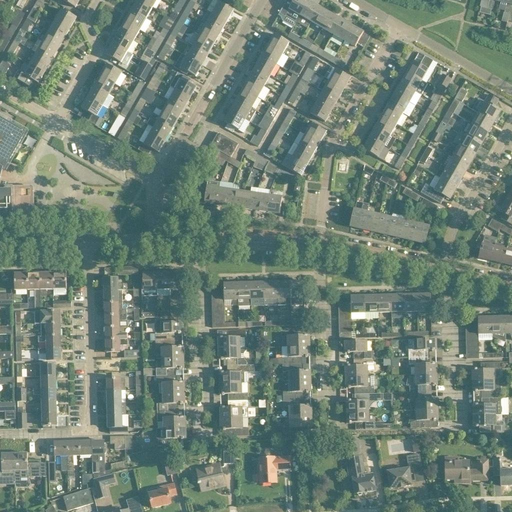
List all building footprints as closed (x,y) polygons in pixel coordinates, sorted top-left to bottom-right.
[(23,7),(26,0),(20,0),(17,6),(22,9),(23,7)] [(38,0),(34,8),(38,11),(44,0),(38,0)] [(80,0),(61,0),(75,8),(78,4),(80,0)] [(137,0),(131,11),(146,19),(152,8),(137,0)] [(137,0),(152,8),(157,0),(137,0)] [(180,0),(176,7),(181,10),(186,0),(180,0)] [(214,0),(213,0),(207,11),(227,22),(233,11),(214,0)] [(300,16),(309,2),(305,0),(294,0),(290,8),(285,4),(279,14),(284,17),(285,16),(296,23),(300,16)] [(495,1),(501,2),(501,0),(481,0),(480,7),(492,10),(495,1)] [(507,23),(508,21),(511,0),(501,0),(501,2),(507,4),(502,22),(507,23)] [(191,1),(184,12),(189,15),(195,4),(191,1)] [(300,16),(311,22),(319,8),(309,2),(300,16)] [(176,7),(170,18),(174,21),(181,10),(176,7)] [(34,8),(27,19),(32,22),(35,24),(37,20),(34,18),(38,11),(34,8)] [(311,22),(322,28),(330,14),(319,8),(311,22)] [(17,10),(9,23),(17,28),(25,14),(17,10)] [(62,10),(56,21),(70,29),(74,22),(76,18),(62,10)] [(131,11),(125,22),(140,30),(144,33),(151,22),(146,19),(131,11)] [(207,24),(206,25),(221,33),(227,22),(207,11),(201,21),(207,24)] [(184,12),(178,23),(183,26),(189,15),(184,12)] [(322,28),(333,35),(341,20),(330,14),(322,28)] [(170,18),(163,29),(168,32),(174,21),(170,18)] [(27,19),(21,30),(26,33),(32,22),(27,19)] [(333,35),(344,41),(352,27),(341,20),(333,35)] [(56,21),(49,32),(64,40),(70,29),(56,21)] [(125,22),(119,33),(133,41),(140,30),(125,22)] [(5,30),(3,34),(11,39),(17,28),(9,23),(12,25),(8,32),(5,30)] [(178,23),(172,34),(176,37),(183,26),(178,23)] [(206,25),(200,36),(214,44),(221,33),(206,25)] [(352,27),(344,41),(355,47),(357,44),(364,48),(370,37),(363,33),(352,27)] [(157,40),(153,38),(162,43),(168,32),(163,29),(157,40)] [(21,30),(15,41),(19,44),(26,33),(21,30)] [(49,32),(43,43),(58,51),(64,40),(49,32)] [(119,33),(112,44),(127,52),(133,41),(119,33)] [(188,44),(194,47),(208,55),(214,44),(200,36),(195,33),(188,44)] [(288,38),(299,44),(301,39),(291,33),(288,38)] [(3,39),(0,45),(0,46),(5,50),(11,39),(3,34),(1,37),(3,39)] [(172,34),(165,45),(170,48),(176,37),(172,34)] [(275,35),(268,46),(283,54),(289,43),(275,35)] [(146,49),(151,51),(156,54),(162,43),(153,38),(152,38),(146,49)] [(299,44),(310,50),(312,45),(301,39),(299,44)] [(15,41),(8,52),(13,55),(14,52),(17,54),(20,48),(18,47),(19,44),(15,41)] [(43,43),(37,54),(51,62),(58,51),(43,43)] [(127,52),(112,44),(108,51),(109,51),(106,55),(121,63),(127,52)] [(170,48),(165,45),(158,59),(162,61),(170,48)] [(310,50),(321,56),(323,52),(312,45),(310,50)] [(268,46),(262,57),(276,65),(283,54),(268,46)] [(194,47),(187,58),(202,66),(208,55),(194,47)] [(151,51),(144,62),(149,65),(156,54),(151,51)] [(13,55),(8,52),(2,63),(7,66),(13,55)] [(321,56),(332,63),(334,58),(323,52),(321,56)] [(306,53),(300,64),(304,66),(311,55),(306,53)] [(37,54),(30,65),(45,73),(51,62),(37,54)] [(414,62),(407,73),(422,81),(428,70),(433,61),(425,56),(420,65),(414,62)] [(262,57),(256,68),(270,76),(276,65),(262,57)] [(314,57),(308,68),(313,71),(319,60),(314,57)] [(195,77),(202,66),(187,58),(180,71),(187,75),(188,73),(195,77)] [(334,58),(332,63),(343,69),(346,64),(334,58)] [(138,73),(146,78),(153,67),(149,65),(144,62),(138,73)] [(159,80),(166,67),(161,64),(153,77),(159,80)] [(300,64),(293,75),(298,77),(304,66),(300,64)] [(30,65),(24,75),(19,72),(15,79),(29,87),(32,81),(38,84),(41,80),(45,73),(30,65)] [(105,69),(100,76),(115,84),(122,73),(107,65),(105,69)] [(256,68),(249,79),(264,87),(270,76),(256,68)] [(308,68),(302,79),(307,82),(313,71),(308,68)] [(336,70),(329,81),(344,89),(350,78),(336,70)] [(407,73),(401,84),(415,92),(421,95),(427,84),(422,81),(407,73)] [(293,75),(287,86),(292,88),(298,77),(293,75)] [(436,86),(445,91),(451,80),(442,75),(436,86)] [(100,76),(94,87),(109,95),(115,84),(100,76)] [(149,86),(147,88),(155,93),(161,82),(159,80),(153,77),(149,86)] [(318,89),(323,92),(338,100),(344,89),(329,81),(324,78),(318,89)] [(190,98),(197,87),(196,87),(195,86),(182,79),(176,90),(190,98)] [(249,79),(243,89),(258,98),(264,87),(249,79)] [(302,79),(295,90),(303,95),(304,96),(309,88),(305,85),(307,82),(302,79)] [(139,83),(133,95),(137,97),(144,86),(139,83)] [(401,84),(395,95),(409,103),(415,92),(401,84)] [(287,86),(281,96),(286,99),(292,88),(287,86)] [(94,87),(88,98),(102,106),(108,109),(114,98),(109,95),(94,87)] [(165,99),(169,101),(184,109),(190,98),(176,90),(171,87),(165,99)] [(147,88),(141,99),(149,104),(155,93),(147,88)] [(243,89),(237,100),(251,109),(258,98),(243,89)] [(461,89),(454,100),(459,103),(459,102),(468,107),(470,103),(462,98),(466,92),(461,89)] [(303,95),(295,90),(289,102),(294,104),(297,100),(299,101),(303,95)] [(439,91),(432,102),(437,105),(444,93),(439,91)] [(323,92),(317,103),(331,111),(338,100),(323,92)] [(133,95),(126,105),(131,108),(137,97),(133,95)] [(395,95),(388,106),(403,114),(409,103),(395,95)] [(501,111),(494,107),(498,100),(489,95),(485,103),(485,102),(484,103),(485,103),(479,114),(494,122),(495,123),(497,122),(499,118),(499,116),(497,116),(500,112),(501,111)] [(281,96),(275,107),(279,110),(286,99),(281,96)] [(102,106),(88,98),(84,105),(81,109),(90,114),(86,121),(98,128),(102,120),(96,117),(102,106)] [(141,99),(134,110),(139,113),(146,102),(149,104),(141,99)] [(237,100),(231,111),(245,120),(249,122),(256,111),(251,109),(237,100)] [(454,100),(448,111),(453,114),(453,113),(457,116),(460,112),(456,109),(459,103),(454,100)] [(169,101),(163,112),(178,120),(184,109),(169,101)] [(432,102),(426,113),(431,115),(437,105),(432,102)] [(331,111),(317,103),(310,114),(325,122),(331,111)] [(126,105),(120,116),(125,119),(131,108),(126,105)] [(270,105),(264,116),(273,121),(279,110),(275,107),(270,105)] [(388,106),(382,117),(397,125),(402,128),(408,117),(402,115),(403,114),(388,106)] [(128,121),(133,124),(136,125),(140,119),(137,117),(139,113),(134,110),(128,121)] [(291,110),(284,123),(288,126),(296,113),(291,110)] [(245,120),(231,111),(224,123),(227,124),(225,128),(230,131),(232,127),(239,131),(245,120)] [(453,114),(448,111),(442,122),(447,125),(453,114)] [(153,113),(150,119),(171,131),(178,120),(163,112),(160,117),(153,113)] [(426,113),(420,124),(425,126),(431,115),(426,113)] [(479,114),(473,125),(487,133),(494,122),(479,114)] [(0,221),(31,221),(31,189),(0,189),(0,176),(2,169),(4,170),(26,132),(0,116),(0,221)] [(125,119),(120,116),(110,134),(114,137),(125,119)] [(264,116),(258,127),(267,132),(273,121),(264,116)] [(382,117),(376,128),(390,136),(397,125),(382,117)] [(154,129),(150,134),(165,142),(171,131),(150,119),(146,124),(154,129)] [(133,124),(128,121),(122,132),(127,135),(132,126),(133,124)] [(465,135),(481,144),(483,145),(486,139),(484,138),(487,133),(473,125),(467,122),(461,133),(465,135)] [(284,123),(277,134),(282,136),(288,126),(284,123)] [(312,124),(305,135),(320,144),(326,132),(312,124)] [(420,124),(414,135),(418,137),(425,126),(420,124)] [(440,126),(436,133),(441,136),(446,139),(446,138),(441,136),(445,129),(440,126)] [(267,132),(258,127),(262,130),(253,145),(258,147),(267,132)] [(376,128),(370,138),(384,147),(390,150),(396,139),(390,136),(376,128)] [(238,145),(218,133),(208,151),(217,156),(220,152),(230,158),(231,158),(238,145)] [(441,136),(436,133),(432,140),(437,143),(441,136)] [(165,142),(150,134),(144,145),(142,144),(143,144),(142,143),(138,150),(148,156),(152,149),(159,153),(165,142)] [(277,134),(271,145),(276,147),(282,136),(277,134)] [(305,135),(299,146),(314,154),(320,144),(305,135)] [(414,135),(407,146),(412,148),(418,137),(414,135)] [(459,146),(475,155),(481,144),(465,135),(459,146)] [(384,147),(370,138),(363,150),(378,158),(384,147)] [(457,145),(454,143),(448,155),(454,158),(469,166),(475,155),(459,146),(457,145)] [(276,147),(271,145),(265,156),(269,158),(276,147)] [(299,146),(293,157),(307,165),(314,154),(299,146)] [(407,146),(401,157),(406,159),(412,148),(407,146)] [(427,147),(423,155),(429,158),(433,150),(427,147)] [(255,161),(258,157),(247,150),(244,155),(255,161)] [(225,162),(227,163),(228,162),(230,158),(220,152),(217,156),(214,162),(222,167),(225,162)] [(429,158),(423,155),(419,162),(425,165),(429,158)] [(266,167),(269,163),(258,157),(255,161),(259,164),(255,163),(253,167),(263,172),(266,167)] [(307,165),(293,157),(286,168),(301,177),(307,165)] [(406,159),(401,157),(395,168),(399,170),(406,159)] [(228,162),(227,163),(239,169),(242,164),(231,158),(230,158),(228,162)] [(454,158),(448,169),(462,177),(469,166),(454,158)] [(277,173),(280,169),(269,163),(266,167),(263,172),(276,176),(277,174),(277,173)] [(441,165),(435,176),(456,188),(462,177),(448,169),(441,165)] [(363,172),(371,176),(374,171),(365,166),(363,172)] [(277,173),(277,174),(288,180),(291,175),(288,174),(280,169),(277,173)] [(380,181),(387,185),(390,180),(383,176),(380,181)] [(456,188),(435,176),(429,186),(426,184),(421,193),(441,204),(445,196),(450,199),(451,199),(450,199),(456,188)] [(390,180),(387,185),(394,189),(397,184),(390,180)] [(217,205),(230,207),(233,185),(220,183),(219,189),(217,205)] [(230,207),(242,209),(244,192),(238,191),(239,185),(233,185),(230,207)] [(204,203),(217,205),(219,189),(207,187),(204,203)] [(242,209),(255,211),(258,189),(251,188),(250,193),(244,192),(242,209)] [(255,211),(267,212),(269,196),(268,196),(269,191),(258,189),(255,211)] [(403,194),(410,198),(413,193),(405,189),(403,194)] [(413,193),(410,198),(417,202),(420,197),(413,193)] [(280,214),(282,198),(269,196),(267,212),(280,214)] [(421,204),(435,212),(438,207),(424,199),(421,204)] [(511,204),(506,201),(500,212),(504,214),(501,219),(511,225),(511,204)] [(351,227),(363,230),(367,211),(369,205),(363,203),(361,212),(355,210),(355,209),(350,227),(351,227)] [(363,230),(375,232),(380,214),(367,211),(363,230)] [(375,232),(388,235),(392,217),(380,214),(375,232)] [(388,235),(400,238),(404,220),(392,217),(388,235)] [(400,238),(412,241),(417,223),(404,220),(400,238)] [(498,233),(498,232),(499,230),(502,225),(492,220),(488,227),(498,233)] [(417,223),(412,241),(424,244),(425,244),(429,225),(417,223)] [(505,233),(510,236),(511,231),(502,225),(499,230),(498,232),(500,230),(505,233)] [(479,258),(491,261),(496,244),(496,241),(484,238),(483,241),(479,258)] [(491,261),(504,264),(507,251),(506,251),(507,247),(496,244),(491,261)] [(28,274),(28,291),(35,291),(35,309),(41,308),(40,297),(41,297),(40,273),(28,274)] [(53,273),(40,273),(41,297),(46,297),(46,290),(54,290),(53,273)] [(66,273),(53,273),(54,290),(66,290),(67,290),(66,273)] [(144,290),(157,290),(157,273),(143,274),(144,290)] [(157,273),(157,290),(157,296),(170,296),(170,290),(170,273),(157,273)] [(183,273),(170,273),(170,290),(184,289),(183,273)] [(15,291),(28,291),(28,274),(15,274),(14,274),(15,291)] [(104,284),(104,291),(122,291),(127,291),(127,285),(118,285),(118,279),(104,279),(102,279),(102,284),(104,284)] [(277,283),(278,305),(285,305),(285,299),(291,299),(290,282),(277,283)] [(290,282),(291,299),(304,299),(304,282),(290,282)] [(251,300),(251,283),(237,284),(238,305),(238,307),(251,306),(251,300)] [(251,283),(251,300),(251,306),(264,306),(264,300),(264,283),(251,283)] [(264,300),(264,306),(278,305),(277,283),(264,283),(264,300)] [(238,305),(237,284),(224,284),(224,292),(224,298),(224,304),(225,306),(238,305)] [(104,291),(105,304),(122,303),(122,291),(104,291)] [(417,295),(404,296),(404,312),(405,312),(418,312),(417,295)] [(431,295),(417,295),(418,312),(431,312),(431,295)] [(378,296),(364,297),(365,313),(378,313),(378,296)] [(391,296),(378,296),(378,313),(391,313),(391,296)] [(391,296),(391,313),(391,319),(405,318),(405,312),(404,312),(404,296),(391,296)] [(351,303),(351,309),(351,314),(365,313),(364,297),(351,297),(351,303)] [(105,304),(105,316),(126,315),(126,309),(122,309),(122,303),(105,304)] [(40,312),(41,324),(60,324),(60,311),(40,312)] [(225,316),(225,322),(225,328),(235,328),(235,323),(231,323),(231,320),(228,320),(228,314),(225,314),(225,316)] [(305,314),(291,315),(291,325),(305,325),(305,314)] [(105,316),(106,328),(119,328),(119,321),(126,321),(126,315),(105,316)] [(291,321),(278,322),(278,326),(291,325),(291,315),(291,321)] [(478,323),(478,329),(478,335),(492,334),(492,318),(479,318),(479,316),(478,316),(478,323)] [(505,317),(492,318),(492,334),(505,334),(505,317)] [(183,334),(182,323),(165,323),(165,321),(165,320),(155,321),(156,321),(156,334),(155,334),(155,335),(155,342),(175,341),(175,334),(178,334),(178,335),(181,335),(180,334),(183,334)] [(41,324),(41,336),(41,337),(60,336),(60,324),(41,324)] [(0,326),(0,334),(13,334),(12,326),(0,326)] [(106,328),(106,340),(127,340),(127,334),(119,334),(119,328),(106,328)] [(289,337),(289,347),(309,347),(309,336),(307,336),(307,335),(305,335),(305,336),(301,336),(301,335),(299,335),(299,329),(282,329),(282,337),(289,337)] [(219,338),(219,349),(245,348),(245,338),(246,338),(246,330),(226,331),(227,338),(223,338),(223,337),(221,337),(221,338),(219,338)] [(47,342),(47,349),(61,348),(60,336),(41,337),(41,336),(38,337),(38,342),(47,342)] [(127,340),(106,340),(106,353),(120,353),(120,346),(127,345),(127,340)] [(409,351),(409,358),(428,358),(428,351),(432,351),(432,352),(434,352),(434,351),(436,351),(436,340),(415,340),(415,351),(409,351)] [(162,349),(162,359),(183,358),(183,348),(181,348),(181,347),(179,347),(179,348),(175,348),(175,341),(155,342),(156,349),(162,349)] [(354,353),(354,360),(373,359),(373,352),(367,352),(367,342),(345,342),(346,353),(348,353),(348,354),(350,354),(350,353),(354,353)] [(283,357),(283,365),(302,364),(302,358),(305,357),(306,358),(308,358),(308,357),(310,357),(309,347),(289,347),(281,347),(282,357),(283,357)] [(61,348),(47,349),(38,349),(38,355),(47,354),(47,361),(61,361),(61,348)] [(227,360),(227,366),(246,366),(246,362),(244,360),(243,358),(243,356),(243,354),(244,353),(246,351),(246,348),(245,348),(219,349),(219,360),(221,360),(221,361),(223,360),(227,360)] [(156,369),(156,377),(176,376),(176,369),(179,369),(179,370),(182,370),(182,369),(184,369),(183,358),(162,359),(163,369),(156,369)] [(415,366),(416,375),(416,376),(437,375),(436,364),(434,364),(432,364),(432,365),(428,365),(428,358),(409,358),(409,366),(415,366)] [(346,367),(346,377),(367,377),(367,367),(374,367),(373,359),(354,360),(354,367),(350,367),(350,366),(348,366),(348,367),(346,367)] [(473,371),(473,381),(500,381),(499,371),(500,371),(500,363),(480,363),(481,370),(477,370),(475,370),(475,371),(473,371)] [(16,364),(17,377),(22,377),(26,377),(26,370),(22,370),(22,364),(16,364)] [(35,377),(42,377),(55,377),(55,364),(35,365),(35,377)] [(290,372),(290,382),(310,382),(310,371),(308,371),(308,370),(306,370),(306,371),(302,371),(302,364),(283,365),(283,372),(290,372)] [(220,373),(220,384),(247,383),(247,371),(253,371),(253,366),(246,366),(227,366),(227,371),(225,371),(225,373),(224,373),(224,372),(222,373),(220,373)] [(410,386),(410,393),(429,393),(429,386),(433,386),(433,387),(435,387),(435,386),(437,386),(437,375),(416,376),(416,375),(408,375),(406,386),(410,386)] [(163,384),(163,394),(184,393),(184,383),(182,383),(182,382),(180,382),(180,383),(176,383),(176,376),(156,377),(157,384),(163,384)] [(0,385),(14,385),(14,378),(0,377),(0,385)] [(42,377),(42,389),(56,389),(55,377),(42,377)] [(355,395),(374,394),(377,394),(377,387),(373,387),(373,377),(367,377),(346,377),(347,388),(349,388),(349,389),(351,389),(351,388),(354,388),(355,395)] [(126,391),(125,379),(121,379),(107,379),(107,391),(126,391)] [(481,392),(481,399),(501,398),(500,390),(500,381),(473,381),(473,392),(475,392),(475,393),(477,393),(477,392),(481,392)] [(283,393),(284,400),(303,400),(303,393),(306,393),(309,393),(309,392),(311,392),(310,382),(290,382),(290,392),(283,393)] [(228,395),(228,402),(248,401),(248,394),(247,394),(247,383),(220,384),(220,395),(222,395),(222,396),(224,396),(224,395),(228,395)] [(26,402),(25,390),(25,389),(23,389),(23,390),(17,390),(17,402),(23,402),(26,402)] [(42,395),(42,401),(56,401),(56,389),(42,389),(33,389),(33,395),(42,395)] [(126,403),(126,391),(107,391),(108,404),(121,403),(126,403)] [(157,404),(157,412),(177,411),(177,404),(180,404),(180,405),(183,405),(183,404),(185,404),(184,393),(163,394),(163,404),(157,404)] [(417,401),(417,411),(437,410),(437,399),(435,400),(435,399),(433,399),(433,400),(429,400),(429,393),(410,393),(410,401),(417,401)] [(347,402),(347,413),(368,412),(368,402),(374,402),(374,394),(355,395),(355,402),(351,402),(351,401),(349,401),(349,402),(347,402)] [(474,406),(474,416),(495,416),(495,415),(501,415),(501,412),(502,412),(501,407),(500,406),(500,405),(501,405),(501,398),(481,399),(481,405),(478,405),(476,405),(476,406),(474,406)] [(290,407),(290,417),(311,417),(311,406),(309,406),(309,405),(307,405),(307,406),(303,406),(303,400),(284,400),(284,407),(290,407)] [(59,412),(58,408),(57,407),(56,407),(56,401),(42,401),(43,413),(43,414),(56,413),(58,413),(59,412)] [(221,409),(221,419),(242,419),(242,409),(248,408),(248,401),(228,402),(229,408),(225,408),(223,408),(221,409)] [(0,402),(0,412),(5,412),(5,420),(16,419),(15,402),(0,402)] [(108,404),(108,416),(122,416),(121,403),(108,404)] [(437,410),(417,411),(417,421),(410,421),(410,429),(430,428),(430,421),(434,421),(434,422),(436,422),(436,421),(438,421),(437,410)] [(164,422),(164,429),(185,429),(185,418),(183,418),(183,417),(181,417),(181,418),(177,418),(177,411),(157,412),(157,419),(158,423),(164,422)] [(368,412),(347,413),(347,423),(349,423),(349,424),(352,424),(352,423),(355,423),(356,430),(383,429),(383,426),(375,425),(375,422),(369,422),(368,412)] [(43,414),(43,413),(36,414),(36,420),(43,419),(43,426),(56,426),(56,413),(43,414)] [(18,414),(19,430),(27,429),(26,414),(18,414)] [(122,416),(108,416),(108,429),(113,428),(113,434),(128,434),(128,416),(122,416)] [(495,416),(474,416),(474,427),(476,427),(476,428),(478,428),(478,427),(480,427),(481,434),(504,433),(503,422),(495,422),(495,416)] [(311,417),(290,417),(291,427),(284,427),(284,435),(304,435),(304,434),(300,435),(300,430),(304,430),(304,428),(307,428),(307,429),(309,428),(311,428),(311,417)] [(242,419),(221,419),(221,430),(223,430),(223,431),(225,431),(225,430),(229,430),(229,437),(249,436),(249,429),(242,429),(242,419)] [(185,439),(185,429),(164,429),(165,439),(158,439),(158,447),(184,446),(181,446),(181,439),(181,440),(183,440),(183,439),(185,439)] [(352,478),(353,485),(355,495),(358,494),(359,496),(362,496),(362,494),(376,491),(373,474),(365,475),(362,456),(360,446),(360,445),(359,436),(342,438),(344,448),(349,479),(352,478)] [(419,436),(411,437),(412,445),(420,443),(419,436)] [(125,444),(125,437),(110,437),(110,443),(110,444),(114,444),(114,450),(125,449),(125,444)] [(368,448),(376,447),(375,439),(367,440),(368,448)] [(68,472),(67,472),(68,480),(74,479),(74,471),(74,456),(80,456),(79,442),(67,443),(68,472)] [(92,442),(79,442),(80,456),(92,456),(92,442)] [(105,463),(104,455),(105,455),(105,454),(106,454),(106,453),(106,452),(106,451),(106,450),(105,450),(105,449),(104,449),(104,443),(104,442),(92,442),(92,456),(92,464),(93,473),(100,473),(100,463),(105,463)] [(62,472),(67,472),(68,472),(67,443),(55,443),(55,457),(61,457),(62,472)] [(223,452),(224,462),(224,464),(236,464),(235,451),(223,452)] [(0,478),(14,478),(15,478),(14,454),(1,455),(2,465),(0,464),(0,478)] [(15,478),(14,478),(15,488),(28,488),(27,478),(41,477),(40,463),(28,464),(27,454),(14,454),(15,478)] [(409,469),(405,469),(388,472),(390,489),(398,488),(398,489),(405,487),(412,486),(410,475),(422,473),(419,455),(407,457),(409,469)] [(164,465),(167,476),(177,473),(174,462),(172,456),(166,458),(166,460),(164,460),(165,465),(164,465)] [(259,459),(260,484),(277,483),(276,470),(290,469),(289,457),(275,458),(259,459)] [(502,458),(493,459),(493,472),(500,471),(500,476),(501,486),(511,485),(511,470),(510,470),(503,471),(502,464),(502,458)] [(479,473),(469,473),(469,462),(454,463),(454,459),(446,460),(446,480),(455,479),(455,483),(469,483),(469,481),(487,481),(487,462),(478,462),(479,473)] [(200,483),(198,483),(198,485),(199,485),(200,491),(224,485),(219,465),(197,471),(200,483)] [(93,479),(98,499),(108,497),(105,486),(116,484),(113,474),(112,474),(111,470),(93,475),(94,479),(93,479)] [(168,493),(176,491),(174,484),(158,488),(159,492),(149,494),(153,508),(171,504),(168,493)] [(63,498),(68,511),(93,504),(89,489),(63,498)] [(121,511),(120,508),(108,511),(142,511),(138,498),(126,502),(128,510),(121,511)]
